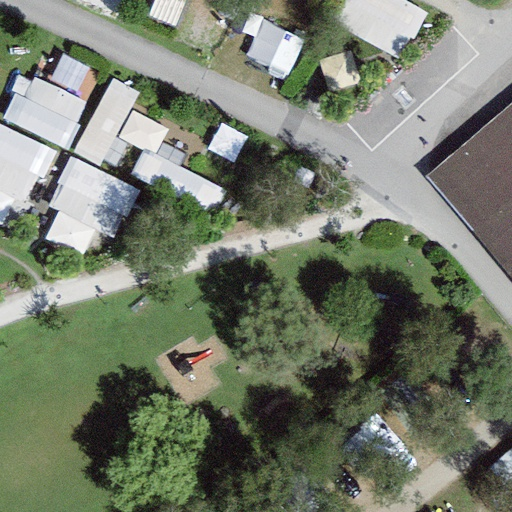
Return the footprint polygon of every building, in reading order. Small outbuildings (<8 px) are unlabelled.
[(263,7),(238,72),(287,90),(312,25),(263,7)] [(22,122),(71,149),(96,104),(47,77),(22,122)] [(130,143),(163,155),(178,115),(108,90),(56,238),(109,257),(136,180),(119,174),(130,143)] [(511,289),(511,110),(424,185),(511,289)] [(0,132),(0,211),(43,218),(54,140),(0,132)]
